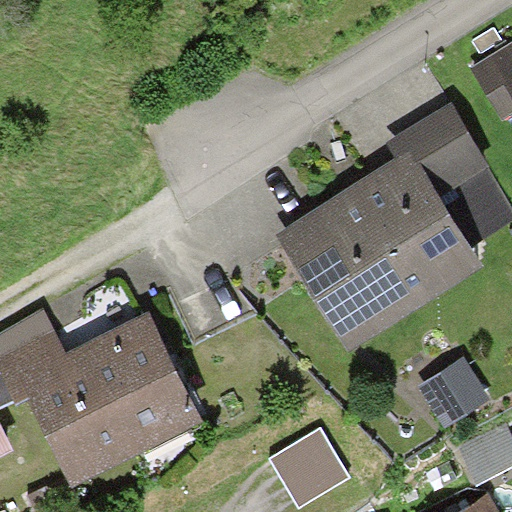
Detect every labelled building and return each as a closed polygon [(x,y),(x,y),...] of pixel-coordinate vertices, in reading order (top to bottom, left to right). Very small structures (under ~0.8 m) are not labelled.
[(511,56),(476,78),(502,122),(511,116),(511,56)] [(390,163),(269,235),(339,351),(481,266),(473,252),(511,228),(511,201),(450,99),(378,143),(390,163)] [(0,349),(0,389),(57,500),(198,427),(139,315),(60,356),(45,326),(0,349)] [(471,357),(425,383),(450,427),(496,401),(471,357)] [(0,464),(21,455),(0,406),(0,464)] [(318,425),(260,459),(291,511),(349,478),(318,425)] [(483,511),(474,496),(447,511),(483,511)]
